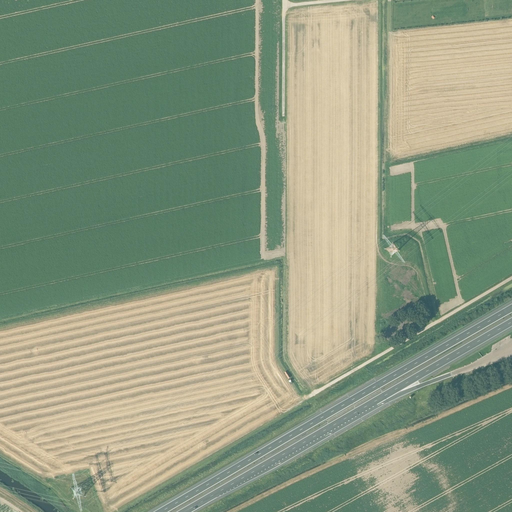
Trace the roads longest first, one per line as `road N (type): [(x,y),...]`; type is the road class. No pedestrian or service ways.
road 1 (motorway): [(511,308),(160,511)]
road 2 (track): [(308,396),(511,278)]
road 3 (motorway): [(184,511),(374,401)]
road 4 (motorway): [(374,401),(511,321)]
